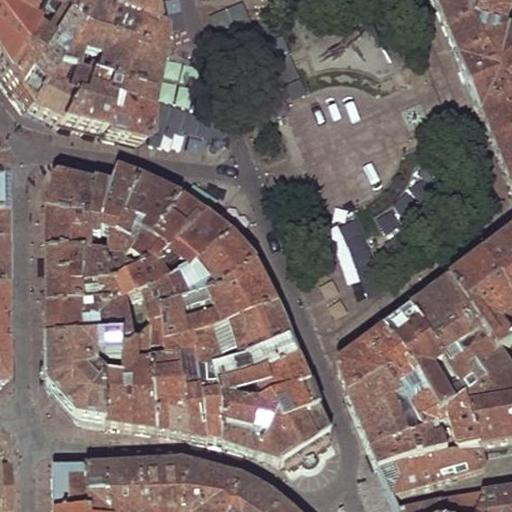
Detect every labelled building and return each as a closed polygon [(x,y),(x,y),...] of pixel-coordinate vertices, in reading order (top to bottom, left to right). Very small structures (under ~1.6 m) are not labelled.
[(29,34),(0,78),(0,84),(5,91),(11,100),(59,22),(75,30),(89,6),(83,2),(79,0),(43,0),(36,18),(47,26),(39,40),(29,34)] [(0,0),(0,78),(29,34),(36,18),(43,0),(0,0)] [(89,6),(144,31),(148,8),(148,0),(83,0),(83,2),(89,6)] [(479,122),(483,121),(511,194),(511,0),(433,0),(462,68),(459,70),(469,97),(479,122)] [(75,30),(155,58),(156,46),(158,33),(144,31),(89,6),(75,30)] [(59,22),(11,100),(19,109),(25,115),(52,70),(75,30),(59,22)] [(150,79),(155,58),(75,30),(52,70),(69,75),(75,59),(92,64),(87,81),(102,86),(146,100),(150,79)] [(52,70),(25,115),(40,123),(54,130),(68,101),(78,93),(83,80),(69,75),(52,70)] [(68,101),(54,130),(76,135),(98,140),(100,107),(96,105),(102,86),(87,81),(83,80),(78,93),(68,101)] [(297,126),(363,112),(358,85),(292,99),(297,126)] [(102,86),(96,105),(100,107),(141,118),(144,109),(146,100),(102,86)] [(141,118),(100,107),(98,140),(116,144),(133,147),(141,141),(141,129),(141,118)] [(287,113),(276,117),(286,142),(297,138),(287,113)] [(101,238),(115,244),(140,184),(129,180),(117,177),(111,193),(101,238)] [(50,205),(48,219),(87,226),(92,190),(71,186),(61,184),(52,188),(50,205)] [(161,195),(140,184),(115,244),(134,252),(142,243),(153,249),(181,205),(161,195)] [(46,259),(85,261),(87,244),(99,244),(101,238),(111,193),(92,190),(87,226),(48,219),(47,241),(46,259)] [(194,215),(181,205),(153,249),(171,259),(207,224),(194,215)] [(219,234),(207,224),(171,259),(153,249),(142,243),(134,252),(125,263),(119,270),(137,281),(113,288),(119,305),(129,304),(146,299),(167,289),(159,277),(166,272),(178,282),(207,263),(232,245),(219,234)] [(115,244),(101,238),(99,244),(101,257),(125,263),(134,252),(115,244)] [(482,262),(511,308),(511,239),(499,250),(482,262)] [(87,244),(85,261),(101,261),(101,257),(99,244),(87,244)] [(166,327),(163,312),(204,302),(258,270),(245,257),(232,245),(207,263),(178,282),(167,289),(146,299),(148,322),(149,333),(156,330),(166,327)] [(119,270),(125,263),(101,257),(101,261),(110,289),(113,288),(137,281),(119,270)] [(85,261),(46,259),(45,288),(45,315),(80,311),(81,299),(91,298),(90,309),(119,305),(113,288),(110,289),(83,290),(85,261)] [(101,261),(85,261),(83,290),(110,289),(101,261)] [(465,275),(447,289),(499,360),(511,351),(511,308),(482,262),(465,275)] [(301,289),(319,326),(361,307),(343,269),(301,289)] [(194,342),(279,310),(269,290),(263,279),(258,270),(204,302),(163,312),(166,327),(171,347),(194,342)] [(464,401),(482,455),(511,451),(511,379),(499,360),(447,289),(428,304),(408,318),(464,401)] [(129,304),(119,305),(90,309),(80,311),(45,315),(45,334),(46,350),(121,344),(129,341),(129,304)] [(286,327),(279,310),(194,342),(197,374),(206,373),(212,373),(222,371),(218,361),(232,356),(237,367),(293,344),(286,327)] [(396,328),(383,337),(417,377),(439,417),(464,401),(408,318),(396,328)] [(148,322),(139,324),(139,337),(141,336),(149,333),(148,322)] [(166,327),(156,330),(153,355),(152,362),(173,357),(171,347),(166,327)] [(149,333),(141,336),(141,356),(153,355),(156,330),(149,333)] [(129,341),(121,344),(120,363),(119,379),(107,381),(100,382),(104,386),(107,430),(133,434),(158,438),(152,370),(140,370),(141,356),(141,336),(139,337),(129,341)] [(338,376),(342,388),(347,400),(386,378),(406,403),(425,434),(439,430),(450,427),(455,456),(482,455),(464,401),(439,417),(417,377),(383,337),(359,356),(349,364),(338,371),(338,376)] [(152,370),(158,438),(171,441),(208,448),(197,374),(194,342),(171,347),(173,357),(152,362),(152,370)] [(121,344),(46,350),(47,371),(47,392),(78,426),(92,428),(107,430),(104,386),(100,382),(96,378),(96,366),(106,365),(120,363),(121,344)] [(297,353),(293,344),(237,367),(222,371),(212,373),(217,390),(217,393),(300,361),(297,353)] [(306,374),(300,361),(217,393),(220,406),(243,407),(239,397),(256,390),(260,401),(258,403),(260,407),(266,405),(264,401),(272,399),(312,387),(306,374)] [(106,365),(107,381),(119,379),(120,363),(106,365)] [(197,374),(208,448),(217,450),(226,452),(220,406),(217,393),(217,390),(208,391),(206,373),(197,374)] [(386,378),(347,400),(363,438),(379,475),(447,456),(439,430),(425,434),(406,403),(386,378)] [(316,399),(312,387),(272,399),(280,417),(285,427),(321,410),(316,399)] [(242,457),(258,462),(280,417),(272,399),(264,401),(266,405),(260,407),(243,407),(220,406),(226,452),(242,457)] [(326,423),(321,410),(285,427),(280,417),(258,462),(270,466),(282,470),(286,467),(296,461),(295,460),(303,454),(304,456),(326,441),(331,438),(332,437),(326,423)] [(447,456),(379,475),(390,500),(486,473),(488,471),(482,455),(455,456),(447,456)] [(135,472),(87,474),(88,511),(285,511),(273,501),(218,479),(216,479),(182,469),(135,472)] [(54,475),(54,511),(88,511),(87,474),(86,472),(54,475)] [(511,511),(511,496),(442,507),(415,511),(511,511)]
